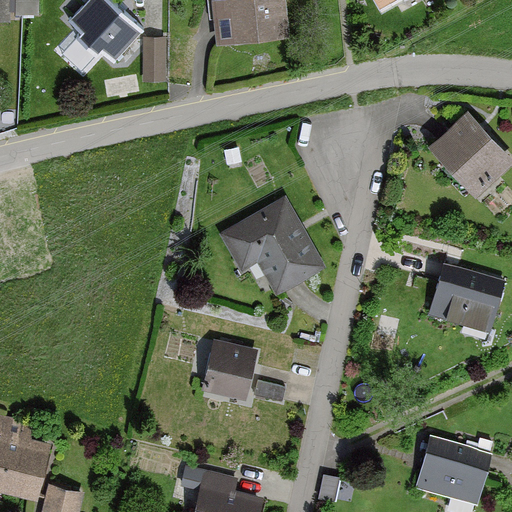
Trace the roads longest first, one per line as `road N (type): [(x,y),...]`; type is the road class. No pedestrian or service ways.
road 1 (residential): [(511,74),(469,68),(351,79),(0,158)]
road 2 (residential): [(296,511),(357,234),(363,151)]
road 3 (unknown): [(314,437),(361,441),(511,369)]
